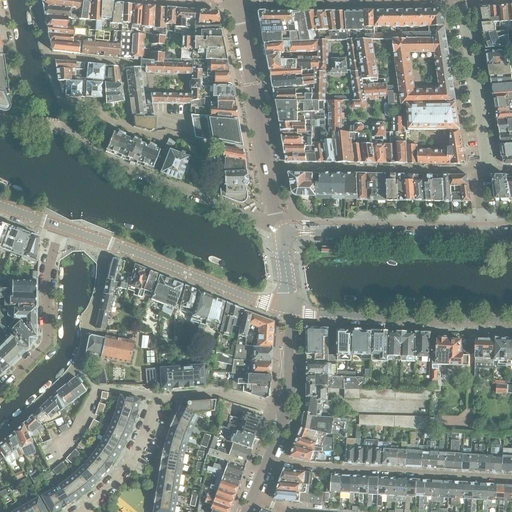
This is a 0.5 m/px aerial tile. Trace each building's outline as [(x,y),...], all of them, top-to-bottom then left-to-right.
[(71,9),(72,9),(72,0),(41,0),(43,6),(71,9)] [(81,0),(72,0),(72,9),(71,9),(71,11),(79,12),(81,12),(81,0)] [(79,12),(79,15),(80,16),(80,20),(90,21),(91,1),(83,0),(81,0),(81,12),(79,12)] [(91,1),(90,21),(96,22),(95,31),(100,31),(100,26),(101,2),(91,1)] [(101,2),(100,26),(100,31),(109,31),(110,3),(101,2)] [(110,3),(109,31),(113,31),(121,32),(122,4),(110,3)] [(122,4),(121,32),(131,33),(131,28),(132,5),(122,4)] [(142,6),(132,5),(131,28),(141,28),(142,6)] [(71,9),(43,6),(44,16),(70,18),(70,19),(79,20),(80,20),(80,16),(79,15),(71,15),(71,11),(71,9)] [(152,27),(153,7),(142,6),(141,28),(141,32),(144,32),(151,35),(152,27)] [(510,32),(508,6),(499,7),(501,25),(501,33),(510,32)] [(165,31),(166,24),(167,8),(153,7),(152,27),(151,35),(151,43),(164,44),(165,31)] [(492,25),(490,7),(482,8),(480,10),(482,24),(489,23),(490,26),(492,25)] [(499,7),(490,7),(492,25),(501,25),(499,7)] [(175,27),(176,9),(167,8),(166,24),(171,24),(170,27),(175,27)] [(195,23),(198,23),(199,10),(176,9),(175,27),(175,32),(181,32),(181,31),(182,31),(182,30),(191,31),(195,28),(195,23)] [(219,23),(217,13),(216,13),(214,11),(199,10),(198,23),(219,23)] [(443,13),(443,12),(443,11),(442,11),(442,10),(441,10),(413,10),(413,11),(411,11),(377,11),(374,11),(374,27),(377,27),(390,27),(396,27),(410,27),(414,27),(429,27),(445,26),(443,13)] [(345,32),(345,11),(335,12),(338,33),(345,32)] [(365,11),(345,11),(345,32),(347,32),(348,39),(358,39),(365,39),(365,11)] [(374,27),(374,11),(365,11),(365,39),(373,39),(374,40),(374,27)] [(297,24),(295,12),(262,12),(261,12),(260,13),(260,14),(261,23),(282,23),(285,23),(285,26),(288,26),(295,26),(295,24),(297,24)] [(297,24),(299,32),(300,40),(311,40),(305,12),(295,12),(297,24)] [(318,40),(313,12),(305,12),(311,40),(318,40)] [(330,33),(327,12),(313,12),(318,40),(328,40),(328,42),(331,42),(330,33)] [(335,12),(327,12),(330,33),(338,33),(335,12)] [(79,29),(79,20),(70,19),(70,18),(44,16),(46,26),(79,29)] [(195,23),(195,28),(195,32),(197,32),(197,31),(220,31),(220,28),(219,28),(218,24),(219,23),(198,23),(195,23)] [(282,23),(261,23),(263,32),(284,32),(288,32),(296,32),(299,32),(297,24),(295,24),(295,26),(288,26),(285,26),(285,23),(282,23)] [(501,33),(501,25),(492,25),(490,26),(489,23),(482,24),(484,34),(501,33)] [(79,29),(46,26),(48,33),(83,36),(83,39),(85,39),(86,29),(79,29)] [(401,104),(401,105),(408,105),(457,105),(452,75),(452,71),(449,51),(445,26),(429,27),(429,32),(414,32),(414,27),(410,27),(410,32),(396,33),(396,27),(390,27),(390,33),(378,33),(377,27),(374,27),(374,40),(392,40),(393,40),(394,51),(399,86),(387,86),(389,99),(389,105),(401,104)] [(131,28),(131,33),(131,37),(144,37),(144,32),(141,32),(141,28),(131,28)] [(121,32),(113,31),(112,41),(113,42),(112,57),(119,58),(121,32)] [(511,31),(510,32),(501,33),(484,34),(486,49),(509,48),(511,48),(511,31)] [(121,32),(119,58),(130,59),(130,56),(130,51),(131,44),(131,37),(131,33),(121,32)] [(284,32),(263,32),(265,44),(278,41),(300,40),(299,32),(296,32),(288,32),(284,32)] [(347,32),(345,32),(338,33),(330,33),(331,42),(347,41),(347,39),(348,39),(347,32)] [(83,36),(48,33),(50,42),(82,44),(83,39),(83,36)] [(190,50),(190,44),(190,38),(181,37),(180,49),(190,50)] [(222,39),(194,38),(194,44),(190,44),(190,50),(207,50),(207,49),(224,49),(224,48),(223,48),(223,46),(221,39),(222,39)] [(83,39),(82,44),(82,54),(90,55),(91,40),(85,39),(83,39)] [(358,39),(348,39),(347,39),(347,41),(348,48),(359,48),(358,39)] [(379,79),(373,39),(365,39),(358,39),(359,48),(360,56),(361,63),(362,71),(364,79),(372,79),(374,79),(374,81),(379,81),(379,79)] [(91,40),(90,55),(97,56),(98,40),(91,40)] [(106,41),(98,40),(97,56),(105,57),(106,41)] [(278,41),(265,44),(268,56),(275,55),(275,53),(278,52),(285,52),(306,52),(318,52),(318,48),(318,40),(311,40),(300,40),(278,41)] [(112,41),(106,41),(105,57),(112,57),(113,42),(112,41)] [(82,44),(50,42),(52,51),(53,51),(74,54),(82,54),(82,44)] [(144,44),(131,44),(130,51),(143,52),(144,44)] [(7,81),(5,70),(3,56),(2,49),(0,48),(0,110),(4,112),(6,112),(8,111),(9,110),(10,108),(10,107),(10,105),(6,96),(10,95),(8,91),(7,82),(7,81)] [(360,56),(359,48),(348,48),(349,56),(360,56)] [(190,50),(180,49),(180,59),(182,59),(191,59),(226,60),(224,49),(207,49),(207,50),(190,50)] [(130,56),(130,59),(141,61),(141,60),(143,60),(143,52),(130,51),(130,56)] [(510,51),(487,52),(489,67),(510,65),(510,64),(510,51)] [(164,64),(164,59),(164,53),(150,52),(150,60),(153,60),(153,64),(155,64),(164,64)] [(270,72),(297,71),(309,71),(311,70),(311,57),(306,57),(297,56),(297,59),(290,59),(290,54),(281,54),(281,52),(285,52),(278,52),(275,53),(275,55),(268,56),(270,72)] [(331,70),(329,70),(329,71),(329,74),(331,74),(348,74),(347,58),(332,58),(332,69),(331,70)] [(164,64),(164,74),(173,74),(173,59),(164,59),(164,64)] [(180,59),(173,59),(173,74),(182,75),(182,59),(180,59)] [(191,68),(191,59),(182,59),(182,75),(191,75),(191,68)] [(228,72),(226,62),(226,60),(191,59),(191,68),(202,69),(201,72),(201,77),(214,78),(214,72),(228,72)] [(155,74),(155,64),(153,64),(153,60),(150,60),(143,60),(141,60),(141,61),(141,62),(141,68),(140,68),(145,69),(146,74),(155,74)] [(84,70),(84,63),(76,62),(55,61),(54,61),(56,69),(75,70),(84,70)] [(329,70),(329,62),(318,62),(318,70),(326,70),(326,71),(329,71),(329,70)] [(103,81),(104,65),(87,63),(85,79),(103,81)] [(362,71),(361,63),(350,63),(351,70),(350,70),(351,71),(362,71)] [(164,74),(164,64),(155,64),(155,74),(164,74)] [(510,65),(489,67),(491,76),(511,74),(511,64),(510,64),(510,65)] [(104,65),(103,81),(102,83),(104,83),(120,85),(118,71),(117,67),(104,65)] [(141,74),(140,68),(126,68),(126,71),(127,76),(141,74)] [(202,85),(202,84),(201,84),(201,77),(201,72),(202,69),(191,68),(191,75),(191,81),(189,81),(189,85),(189,87),(191,87),(190,94),(190,100),(201,100),(201,97),(201,86),(202,86),(202,85)] [(326,70),(318,70),(314,70),(315,75),(314,79),(326,79),(326,71),(326,70)] [(362,71),(351,71),(351,73),(352,80),(364,79),(362,71)] [(214,78),(201,77),(201,84),(202,84),(230,83),(228,72),(214,72),(214,78)] [(141,74),(127,76),(128,84),(142,82),(141,74)] [(511,74),(491,76),(492,84),(511,82),(511,74)] [(314,84),(314,79),(315,75),(309,75),(303,76),(304,85),(314,84)] [(303,76),(271,78),(273,88),(304,86),(304,85),(303,76)] [(389,99),(387,86),(387,78),(379,79),(380,79),(380,97),(385,96),(385,99),(389,99)] [(373,100),(372,79),(364,79),(364,86),(365,93),(366,98),(370,98),(370,100),(373,100)] [(81,82),(65,81),(65,86),(60,86),(59,86),(62,95),(63,94),(65,94),(64,96),(81,97),(81,82)] [(104,83),(102,83),(92,82),(85,82),(85,97),(102,98),(102,90),(105,90),(104,83)] [(143,90),(142,82),(128,84),(129,92),(143,90)] [(511,82),(492,84),(494,95),(511,94),(511,82)] [(122,92),(120,85),(104,83),(105,90),(105,95),(122,92)] [(212,86),(202,86),(201,86),(201,97),(203,97),(204,97),(217,98),(233,97),(231,86),(212,86)] [(365,93),(364,86),(353,86),(354,94),(365,93)] [(325,103),(325,101),(312,101),(312,94),(312,88),(305,89),(306,93),(305,93),(305,101),(276,101),(278,113),(325,111),(323,111),(324,103),(325,103)] [(305,101),(305,93),(297,94),(296,89),(274,91),(276,101),(305,101)] [(143,90),(129,92),(130,100),(144,98),(143,90)] [(122,92),(105,95),(106,104),(108,104),(108,108),(114,107),(113,103),(122,102),(123,101),(122,92)] [(158,93),(150,93),(152,103),(158,103),(158,93)] [(166,93),(158,93),(158,103),(166,103),(166,93)] [(166,93),(166,103),(174,103),(174,93),(166,93)] [(182,94),(174,93),(174,103),(182,103),(182,94)] [(182,94),(182,103),(190,103),(190,100),(190,94),(188,94),(182,94)] [(511,103),(511,94),(494,95),(495,105),(511,103)] [(235,106),(233,97),(217,98),(204,97),(203,97),(201,97),(201,100),(190,100),(190,103),(191,103),(191,107),(199,107),(204,108),(204,106),(210,106),(235,106)] [(145,105),(144,98),(130,100),(130,101),(131,108),(145,106),(145,105)] [(344,104),(344,101),(344,100),(334,100),(325,101),(325,103),(328,103),(328,109),(341,108),(341,103),(344,104)] [(355,101),(355,100),(350,101),(350,107),(352,109),(364,109),(366,107),(366,100),(355,101)] [(147,104),(145,105),(145,106),(131,108),(132,116),(136,115),(148,114),(154,114),(152,103),(147,103),(147,104)] [(511,111),(511,103),(495,105),(497,113),(511,111)] [(460,129),(457,105),(408,105),(408,117),(408,124),(408,130),(450,130),(460,130),(461,130),(461,129),(460,129)] [(237,119),(235,106),(210,106),(204,106),(204,108),(199,107),(200,109),(200,115),(237,119)] [(342,113),(341,108),(328,109),(328,114),(325,114),(325,116),(344,116),(344,113),(342,113)] [(313,128),(312,133),(322,133),(325,133),(325,131),(326,131),(325,119),(325,116),(325,114),(325,111),(278,113),(280,123),(306,122),(305,121),(310,121),(311,128),(313,128)] [(511,111),(497,113),(498,121),(511,119),(511,111)] [(148,114),(136,115),(138,128),(149,130),(150,129),(148,114)] [(154,114),(148,114),(150,129),(149,130),(155,129),(157,128),(157,127),(154,114)] [(237,119),(200,115),(190,115),(194,137),(195,138),(242,147),(237,119)] [(344,119),(344,116),(325,116),(325,119),(326,119),(326,123),(329,124),(342,124),(342,119),(344,119)] [(511,119),(498,121),(500,133),(511,132),(511,119)] [(306,122),(280,123),(281,130),(298,131),(298,132),(303,132),(312,133),(313,128),(311,128),(310,121),(305,121),(306,122)] [(351,132),(358,132),(368,133),(368,126),(364,126),(364,125),(362,123),(356,123),(354,125),(354,126),(350,126),(351,132)] [(342,129),(342,124),(329,124),(329,129),(328,129),(328,131),(326,131),(325,131),(325,133),(332,133),(345,132),(345,129),(342,129)] [(408,124),(393,124),(393,132),(396,132),(406,132),(406,133),(409,133),(408,130),(408,124)] [(448,150),(417,149),(419,164),(463,165),(466,165),(465,162),(464,156),(463,149),(460,130),(450,130),(450,147),(448,148),(448,149),(448,150)] [(113,155),(122,133),(118,131),(117,134),(113,132),(106,149),(107,150),(106,152),(113,155)] [(349,137),(349,132),(345,132),(332,133),(336,162),(355,163),(350,136),(349,137)] [(358,132),(351,132),(349,132),(349,137),(350,136),(355,163),(364,163),(359,135),(358,135),(358,132)] [(376,163),(374,144),(373,144),(371,144),(369,132),(368,133),(358,132),(358,135),(359,135),(364,163),(375,163),(376,163)] [(386,132),(386,139),(386,163),(398,164),(396,132),(393,132),(386,132)] [(408,156),(407,144),(406,133),(406,132),(396,132),(398,164),(408,164),(408,156)] [(511,132),(500,133),(502,145),(511,144),(511,132)] [(125,134),(122,133),(113,155),(121,158),(129,138),(124,136),(125,134)] [(321,144),(322,133),(312,133),(312,137),(312,147),(314,147),(315,154),(317,162),(326,162),(324,143),(321,144)] [(336,162),(332,133),(325,133),(322,133),(321,144),(324,143),(326,162),(336,162)] [(129,138),(121,158),(129,161),(137,139),(133,137),(133,140),(129,138)] [(312,147),(312,137),(306,137),(306,139),(303,139),(303,137),(299,137),(282,137),(284,145),(305,146),(310,146),(310,147),(312,147)] [(140,140),(137,139),(129,161),(137,164),(144,144),(140,142),(140,140)] [(386,163),(386,139),(383,139),(383,140),(375,140),(373,140),(374,144),(376,163),(386,163)] [(144,144),(137,164),(144,167),(153,145),(149,143),(148,146),(144,144)] [(162,155),(166,156),(160,172),(180,180),(182,174),(187,175),(190,166),(186,164),(188,158),(169,150),(171,144),(166,143),(162,155)] [(417,145),(407,144),(408,156),(408,164),(419,164),(417,149),(417,145)] [(511,144),(502,145),(504,157),(511,156),(511,144)] [(156,146),(153,145),(144,167),(152,170),(159,150),(155,148),(156,146)] [(305,146),(284,145),(286,154),(305,154),(315,154),(314,147),(312,147),(310,147),(310,146),(305,146)] [(244,161),(243,151),(240,151),(216,146),(214,147),(213,156),(212,157),(244,161)] [(307,162),(305,154),(286,154),(287,160),(289,162),(307,162)] [(317,162),(315,154),(305,154),(307,162),(317,162)] [(212,157),(209,168),(222,169),(222,173),(246,172),(244,161),(212,157)] [(245,186),(248,183),(247,182),(246,172),(222,173),(222,169),(209,168),(206,176),(218,181),(213,192),(220,195),(220,196),(238,203),(239,203),(240,203),(242,203),(243,203),(244,202),(245,202),(245,201),(246,200),(246,199),(247,198),(247,197),(247,196),(245,186)] [(320,183),(320,174),(306,174),(306,173),(288,173),(289,175),(290,174),(293,191),(292,191),(293,192),(294,194),(295,195),(297,196),(298,196),(317,196),(317,195),(317,183),(320,183)] [(333,174),(320,174),(320,183),(317,183),(317,195),(333,196),(333,174)] [(345,174),(333,174),(333,196),(345,196),(345,174)] [(358,196),(358,174),(345,174),(345,196),(358,196)] [(368,200),(367,174),(358,174),(358,196),(358,200),(368,200)] [(376,174),(367,174),(368,200),(378,200),(376,174)] [(386,175),(376,174),(378,200),(387,200),(386,175)] [(397,200),(395,175),(386,175),(387,200),(397,200)] [(405,175),(395,175),(397,200),(407,201),(405,175)] [(414,175),(405,175),(407,201),(416,201),(414,175)] [(426,201),(424,175),(414,175),(416,201),(426,201)] [(435,202),(433,176),(424,175),(426,201),(427,201),(430,202),(433,202),(435,202)] [(444,202),(442,176),(433,176),(435,202),(435,201),(444,202)] [(452,192),(450,176),(442,176),(444,202),(452,202),(452,192)] [(461,187),(469,187),(468,176),(450,176),(452,192),(462,191),(461,187)] [(508,185),(507,176),(493,176),(496,199),(501,199),(503,202),(507,202),(509,199),(510,199),(509,190),(507,190),(506,185),(508,185)] [(471,202),(469,187),(461,187),(462,191),(463,202),(471,202)] [(462,191),(452,192),(452,202),(463,202),(462,191)] [(8,226),(0,245),(0,248),(10,253),(19,229),(16,228),(16,229),(8,226)] [(19,229),(10,253),(22,257),(30,234),(21,231),(22,231),(19,229)] [(30,234),(22,257),(21,259),(36,264),(36,262),(39,238),(30,234)] [(109,264),(107,277),(108,278),(108,277),(112,278),(111,280),(114,281),(115,276),(120,277),(126,279),(131,280),(132,275),(122,272),(124,262),(120,260),(112,258),(109,264)] [(126,279),(125,284),(126,284),(126,286),(128,287),(127,290),(134,292),(133,294),(138,296),(142,282),(144,283),(148,271),(135,266),(134,269),(132,275),(131,280),(126,279)] [(157,275),(148,271),(144,283),(142,282),(138,296),(142,297),(143,291),(150,293),(157,275)] [(125,284),(126,279),(120,277),(115,276),(114,281),(111,280),(112,278),(108,277),(108,278),(107,277),(103,294),(116,296),(118,288),(125,289),(126,286),(126,284),(125,284)] [(180,311),(180,307),(185,286),(159,276),(152,293),(150,298),(163,304),(161,308),(162,310),(169,313),(171,312),(173,308),(180,311)] [(7,306),(36,306),(36,282),(11,282),(11,288),(0,288),(0,298),(2,299),(2,297),(4,297),(3,306),(7,306)] [(197,292),(185,286),(180,307),(180,311),(191,315),(193,310),(197,292)] [(193,310),(191,315),(190,322),(199,324),(198,328),(200,328),(199,331),(203,332),(204,326),(212,298),(197,292),(193,310)] [(111,312),(112,306),(113,302),(115,302),(116,296),(103,294),(95,329),(104,330),(108,312),(111,312)] [(212,298),(204,326),(217,330),(224,303),(212,298)] [(238,332),(243,311),(242,311),(242,310),(226,304),(220,331),(224,331),(223,335),(230,337),(232,328),(237,329),(236,332),(238,332)] [(36,319),(36,306),(7,306),(7,315),(13,318),(13,319),(15,319),(20,319),(20,316),(26,316),(26,319),(36,319)] [(243,311),(238,332),(237,336),(245,338),(249,324),(247,324),(250,314),(243,311)] [(249,324),(245,338),(245,346),(272,348),(274,322),(250,314),(247,324),(249,324)] [(15,319),(7,327),(8,328),(13,333),(28,348),(37,339),(36,337),(36,336),(20,320),(20,319),(15,319)] [(36,319),(26,319),(20,319),(20,320),(36,336),(36,319)] [(0,326),(5,331),(8,328),(7,327),(5,325),(0,320),(0,326)] [(306,328),(306,329),(307,330),(307,337),(307,354),(307,363),(338,364),(338,360),(338,355),(329,355),(329,329),(309,328),(308,327),(307,328),(306,328)] [(349,331),(338,330),(338,355),(338,360),(352,361),(352,356),(351,356),(352,333),(349,333),(349,331)] [(352,333),(351,356),(352,356),(352,355),(362,355),(362,360),(371,360),(372,331),(368,331),(367,332),(363,332),(361,330),(355,330),(353,332),(352,332),(352,333)] [(371,360),(371,362),(381,362),(381,363),(388,363),(388,361),(389,332),(389,331),(388,331),(383,331),(382,331),(382,332),(372,331),(371,360)] [(389,332),(388,361),(402,361),(403,332),(398,331),(398,332),(389,332)] [(403,332),(402,361),(416,362),(416,358),(417,333),(408,333),(408,332),(403,332)] [(28,348),(13,333),(3,343),(18,358),(28,348)] [(417,333),(416,358),(422,358),(421,362),(430,362),(431,333),(417,333)] [(104,338),(91,336),(89,337),(84,359),(100,362),(101,358),(123,363),(129,364),(134,342),(120,339),(105,336),(104,338)] [(237,336),(236,346),(245,346),(245,338),(237,336)] [(493,366),(493,339),(491,337),(487,336),(486,338),(481,338),(476,338),(475,367),(475,378),(479,378),(480,368),(493,369),(493,366)] [(433,355),(432,369),(432,380),(432,390),(438,390),(438,381),(437,381),(438,369),(440,369),(440,365),(469,367),(469,356),(464,356),(464,353),(461,353),(462,341),(447,341),(447,340),(445,338),(441,337),(439,339),(439,340),(438,340),(438,341),(433,341),(432,355),(433,355)] [(498,339),(493,339),(493,366),(498,366),(498,367),(506,367),(506,366),(507,339),(506,339),(505,337),(500,337),(498,339)] [(0,339),(0,358),(9,367),(18,358),(3,343),(0,339)] [(234,357),(233,359),(271,362),(272,351),(272,348),(245,346),(236,346),(234,354),(234,355),(234,357)] [(0,375),(9,367),(0,358),(0,375)] [(233,359),(232,364),(233,364),(231,373),(270,375),(271,362),(233,359)] [(338,364),(307,363),(307,375),(338,376),(338,372),(338,364)] [(203,365),(192,366),(194,387),(205,386),(205,385),(208,385),(209,370),(204,370),(203,365)] [(194,387),(192,366),(181,367),(183,389),(194,388),(194,387)] [(97,374),(95,369),(95,367),(87,369),(89,377),(97,374)] [(101,367),(95,369),(97,374),(99,384),(105,384),(101,367)] [(172,388),(171,367),(160,368),(161,389),(172,388)] [(183,389),(181,367),(171,367),(172,388),(172,389),(183,389)] [(155,370),(147,370),(148,383),(156,382),(155,370)] [(270,375),(231,373),(228,373),(228,378),(232,378),(232,384),(230,384),(230,389),(243,392),(265,399),(268,397),(270,376),(270,375)] [(338,376),(307,375),(307,384),(316,384),(316,388),(326,388),(327,388),(327,389),(344,389),(361,389),(365,390),(367,390),(366,377),(356,377),(350,377),(344,376),(338,376)] [(58,394),(53,398),(63,418),(65,416),(65,413),(62,409),(86,391),(76,378),(56,392),(58,394)] [(511,392),(511,385),(509,385),(509,384),(505,384),(496,383),(496,394),(508,394),(509,392),(511,392)] [(308,397),(307,398),(318,398),(318,400),(326,401),(326,388),(316,388),(316,384),(307,384),(308,397)] [(361,399),(361,389),(344,389),(345,398),(361,399)] [(137,411),(140,399),(119,395),(117,405),(137,411)] [(52,396),(31,416),(41,427),(45,426),(63,418),(53,398),(52,396)] [(306,406),(305,412),(313,414),(313,417),(332,418),(333,401),(330,401),(330,405),(327,405),(327,401),(326,401),(318,400),(318,398),(307,398),(306,406)] [(215,400),(188,402),(187,402),(187,403),(187,404),(187,405),(185,409),(198,417),(206,421),(205,412),(214,411),(215,400)] [(218,405),(218,406),(220,406),(231,409),(233,403),(219,400),(218,405)] [(105,405),(99,403),(97,409),(103,411),(105,405)] [(117,405),(114,415),(134,422),(133,423),(134,423),(138,411),(137,411),(117,405)] [(180,406),(175,416),(175,417),(194,426),(198,417),(185,409),(180,406)] [(220,406),(217,425),(218,426),(228,429),(230,416),(231,409),(220,406)] [(101,417),(103,411),(97,409),(95,415),(101,417)] [(240,419),(230,416),(228,429),(255,438),(261,418),(242,412),(240,419)] [(349,418),(332,418),(313,417),(313,414),(305,412),(302,428),(327,434),(347,438),(349,424),(349,418)] [(129,433),(133,423),(134,422),(114,415),(110,424),(129,433)] [(24,422),(32,436),(33,438),(39,435),(44,430),(41,427),(31,416),(24,422)] [(175,417),(175,416),(174,416),(169,427),(170,428),(170,427),(190,435),(193,427),(194,426),(175,417)] [(93,420),(90,425),(96,428),(99,423),(93,420)] [(32,436),(24,422),(14,432),(24,454),(25,457),(36,453),(29,438),(32,436)] [(59,428),(61,433),(67,429),(65,424),(59,428)] [(124,443),(129,433),(110,424),(106,433),(124,443)] [(96,428),(90,425),(87,431),(93,434),(96,428)] [(228,429),(218,426),(215,437),(232,443),(251,450),(255,438),(228,429)] [(170,427),(170,428),(166,438),(186,444),(189,436),(190,435),(170,427)] [(302,428),(299,436),(320,444),(321,440),(325,442),(326,436),(327,434),(302,428)] [(356,431),(356,439),(355,464),(364,464),(365,446),(360,446),(361,432),(356,431)] [(432,431),(431,441),(430,468),(438,469),(439,446),(436,446),(436,433),(439,434),(439,431),(432,431)] [(24,454),(14,432),(4,439),(13,452),(16,459),(24,454)] [(106,433),(101,442),(119,453),(124,443),(106,433)] [(411,450),(407,450),(406,467),(414,467),(415,441),(416,433),(412,433),(411,450)] [(90,439),(85,435),(81,441),(86,444),(90,439)] [(320,444),(299,436),(296,444),(317,452),(319,453),(334,451),(334,445),(324,445),(325,442),(321,440),(320,444)] [(326,436),(325,442),(324,445),(334,445),(334,437),(326,436)] [(186,446),(186,444),(166,438),(163,449),(184,454),(186,446)] [(4,439),(0,442),(0,454),(3,459),(7,466),(16,459),(13,452),(4,439)] [(356,439),(348,439),(347,439),(345,463),(355,464),(356,439)] [(365,446),(364,464),(373,465),(374,440),(365,439),(365,446)] [(209,442),(202,440),(200,446),(206,448),(209,442)] [(374,440),(373,465),(382,465),(383,442),(379,442),(379,440),(374,440)] [(451,452),(447,452),(446,469),(454,470),(456,441),(452,440),(451,452)] [(83,449),(86,444),(81,441),(78,446),(83,449)] [(385,442),(383,442),(382,465),(389,466),(390,445),(391,441),(385,441),(385,442)] [(422,468),(423,451),(423,446),(423,445),(419,445),(419,441),(415,441),(414,467),(422,468)] [(423,446),(423,451),(422,468),(430,468),(431,441),(428,441),(427,446),(423,446)] [(439,446),(438,469),(446,469),(447,452),(443,452),(444,441),(440,441),(439,446)] [(460,441),(456,441),(454,470),(462,470),(463,453),(460,453),(460,441)] [(119,453),(101,442),(95,451),(112,463),(112,462),(119,453)] [(399,450),(398,466),(406,467),(407,450),(407,442),(402,442),(402,450),(399,450)] [(464,442),(463,453),(462,470),(470,470),(471,455),(467,454),(468,446),(466,446),(466,442),(464,442)] [(219,446),(217,451),(228,455),(246,462),(251,450),(232,443),(231,447),(227,446),(226,448),(219,446)] [(317,452),(296,444),(290,457),(311,462),(314,461),(319,453),(317,452)] [(475,455),(471,455),(470,470),(478,471),(480,444),(475,444),(475,455)] [(480,444),(478,471),(486,471),(487,455),(484,455),(484,445),(480,444)] [(399,446),(390,445),(389,466),(398,466),(399,450),(399,446)] [(491,455),(487,455),(486,471),(494,472),(496,448),(492,447),(491,455)] [(228,455),(217,451),(209,448),(207,455),(227,462),(244,468),(246,462),(228,455)] [(496,448),(494,472),(503,472),(503,456),(500,456),(500,448),(496,448)] [(511,448),(504,448),(503,456),(503,472),(511,473),(511,470),(511,448)] [(163,449),(162,449),(160,461),(182,464),(183,455),(184,454),(163,449)] [(75,450),(70,454),(75,459),(79,454),(75,450)] [(95,451),(89,458),(105,472),(106,473),(113,463),(112,462),(112,463),(95,451)] [(75,459),(70,454),(66,459),(71,463),(75,459)] [(89,458),(82,466),(97,481),(105,472),(89,458)] [(182,464),(160,461),(158,472),(159,472),(159,471),(180,475),(182,465),(182,464)] [(57,466),(61,471),(66,467),(62,462),(57,466)] [(227,462),(224,471),(241,477),(244,468),(227,462)] [(223,471),(213,467),(209,465),(207,469),(219,473),(217,479),(220,480),(223,471)] [(61,471),(57,466),(52,470),(56,475),(61,471)] [(82,466),(75,473),(89,489),(97,481),(82,466)] [(280,482),(301,484),(312,485),(313,472),(285,469),(280,482)] [(159,471),(159,472),(158,482),(178,485),(180,475),(159,471)] [(238,487),(241,477),(224,471),(223,471),(220,480),(220,481),(238,487)] [(23,477),(21,472),(14,475),(17,480),(23,477)] [(50,473),(44,475),(43,476),(45,481),(52,478),(50,473)] [(75,473),(67,479),(80,496),(89,489),(75,473)] [(330,493),(329,498),(331,498),(331,499),(333,499),(333,498),(335,498),(335,492),(341,493),(342,475),(332,474),(332,475),(332,487),(332,493),(330,493)] [(341,493),(340,506),(339,510),(344,510),(345,493),(350,493),(351,475),(342,475),(341,493)] [(351,475),(350,493),(350,502),(354,503),(354,494),(359,494),(361,476),(351,475)] [(361,476),(359,494),(359,502),(363,502),(363,494),(369,494),(370,476),(361,476)] [(370,476),(369,494),(367,511),(372,511),(373,495),(378,495),(379,477),(370,476)] [(379,477),(378,495),(377,506),(382,506),(382,502),(387,502),(388,478),(379,477)] [(398,478),(388,478),(387,502),(396,503),(396,502),(396,496),(398,478)] [(396,496),(396,502),(406,502),(406,497),(407,479),(398,478),(396,496)] [(67,479),(59,485),(71,503),(71,502),(80,496),(67,479)] [(406,497),(406,502),(404,511),(409,511),(411,497),(416,497),(416,496),(417,479),(407,479),(406,497)] [(425,480),(417,479),(416,496),(420,496),(418,511),(423,511),(424,497),(425,480)] [(27,485),(24,480),(17,483),(20,488),(27,485)] [(433,480),(425,480),(424,497),(423,511),(427,511),(428,497),(432,497),(433,480)] [(433,480),(432,497),(432,502),(440,503),(440,501),(441,481),(433,480)] [(220,481),(218,488),(235,494),(238,487),(220,481)] [(449,481),(441,481),(440,501),(443,502),(444,498),(448,498),(449,481)] [(449,481),(448,498),(452,498),(451,503),(451,506),(456,507),(457,482),(449,481)] [(178,485),(158,482),(156,492),(156,493),(177,496),(178,485)] [(280,482),(277,491),(308,493),(308,489),(301,488),(301,484),(280,482)] [(465,482),(457,482),(456,507),(460,507),(460,499),(464,499),(465,482)] [(471,511),(474,483),(465,482),(464,499),(468,499),(467,511),(471,511)] [(20,488),(17,483),(11,487),(13,492),(20,488)] [(203,483),(202,490),(233,501),(235,494),(218,488),(203,483)] [(481,483),(474,483),(471,511),(475,511),(476,500),(480,500),(481,483)] [(489,484),(481,483),(480,500),(483,500),(483,511),(488,511),(488,507),(489,484)] [(489,484),(488,507),(496,507),(496,501),(497,484),(489,484)] [(497,484),(496,501),(500,501),(499,511),(503,511),(504,511),(505,485),(497,484)] [(71,503),(59,485),(51,490),(61,509),(60,509),(61,510),(72,503),(71,502),(71,503)] [(61,509),(51,490),(41,496),(49,511),(54,511),(60,509),(61,509)] [(200,497),(213,501),(230,508),(233,501),(202,490),(200,497)] [(320,504),(321,494),(308,493),(277,491),(274,497),(276,500),(320,504)] [(156,493),(156,492),(155,492),(153,504),(154,504),(154,503),(175,507),(177,496),(156,493)] [(329,498),(330,493),(327,492),(323,492),(323,494),(321,494),(320,504),(322,501),(322,502),(329,502),(329,498)] [(33,511),(46,511),(38,497),(28,503),(33,511)] [(213,501),(211,505),(210,509),(212,509),(219,511),(228,511),(230,508),(213,501)] [(33,511),(28,503),(19,508),(21,511),(33,511)] [(154,503),(154,504),(152,511),(174,511),(175,507),(154,503)]
